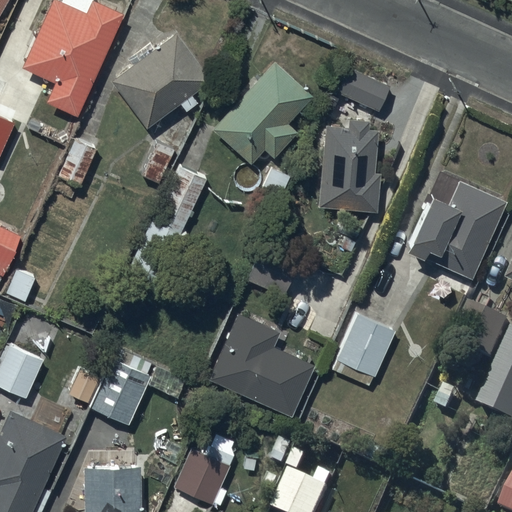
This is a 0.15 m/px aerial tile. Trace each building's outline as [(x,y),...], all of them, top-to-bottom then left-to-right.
[(0,0),(0,21),(12,0),(0,0)] [(52,76),(43,95),(75,110),(124,7),(109,0),(47,0),(20,60),(52,76)] [(175,28),(110,74),(144,122),(179,98),(184,105),(196,96),(190,88),(208,75),(175,28)] [(273,55),(211,122),(249,157),(263,142),(272,151),(296,125),(287,117),(311,90),(273,55)] [(389,82),(347,62),(335,87),(377,106),(389,82)] [(0,79),(0,118),(14,85),(0,79)] [(347,120),(323,119),(319,200),(375,203),(376,167),(372,166),(374,124),(367,124),(368,114),(347,113),(347,120)] [(72,135),(55,170),(78,181),(95,146),(72,135)] [(171,149),(152,140),(139,168),(157,177),(171,149)] [(149,211),(125,260),(161,277),(210,175),(179,160),(154,213),(149,211)] [(288,169),(270,161),(260,183),(278,191),(288,169)] [(448,191),(429,183),(403,241),(420,248),(425,237),(434,241),(429,254),(469,272),(505,194),(457,172),(448,191)] [(0,221),(0,268),(19,230),(0,221)] [(297,254),(260,238),(244,273),(282,289),(297,254)] [(239,271),(207,256),(197,278),(229,293),(239,271)] [(34,272),(14,263),(3,287),(24,296),(34,272)] [(477,304),(471,301),(455,341),(494,357),(510,317),(492,310),(494,305),(479,299),(477,304)] [(277,324),(235,306),(206,374),(290,410),(312,358),(283,345),(287,336),(274,330),(277,324)] [(354,306),(333,353),(336,354),(331,365),(367,381),(372,370),(374,371),(395,324),(354,306)] [(511,328),(478,402),(511,417),(511,328)] [(42,353),(6,337),(0,351),(0,381),(25,393),(42,353)] [(150,359),(102,337),(97,346),(110,352),(101,372),(77,361),(66,386),(88,396),(86,400),(126,418),(148,370),(146,368),(150,359)] [(32,414),(7,403),(0,419),(0,511),(27,511),(64,429),(61,428),(70,408),(40,395),(32,414)] [(233,437),(214,429),(208,441),(198,436),(194,445),(189,443),(172,482),(211,500),(213,497),(219,500),(225,486),(219,483),(235,446),(230,444),(233,437)] [(297,445),(280,438),(271,458),(300,470),(307,454),(295,449),(297,445)] [(137,511),(137,460),(83,459),(83,509),(80,511),(137,511)] [(315,480),(290,468),(272,505),(286,511),(315,511),(333,474),(320,468),(315,480)] [(511,483),(502,506),(511,510),(511,483)]
